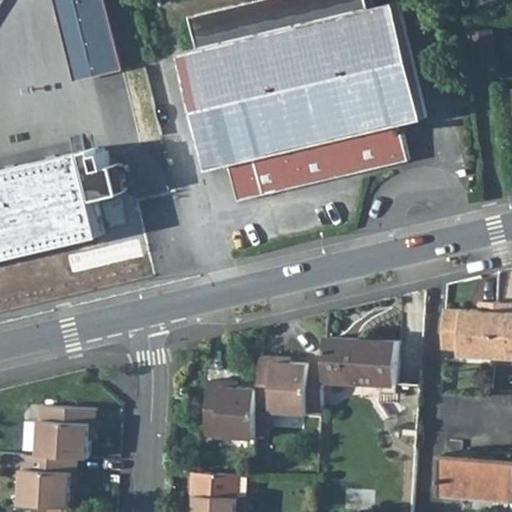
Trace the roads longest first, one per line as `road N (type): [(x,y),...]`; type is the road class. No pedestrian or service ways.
road 1 (tertiary): [(511,226),(142,313)]
road 2 (residential): [(142,313),(153,376),(144,511)]
road 3 (tertiary): [(142,313),(0,347)]
